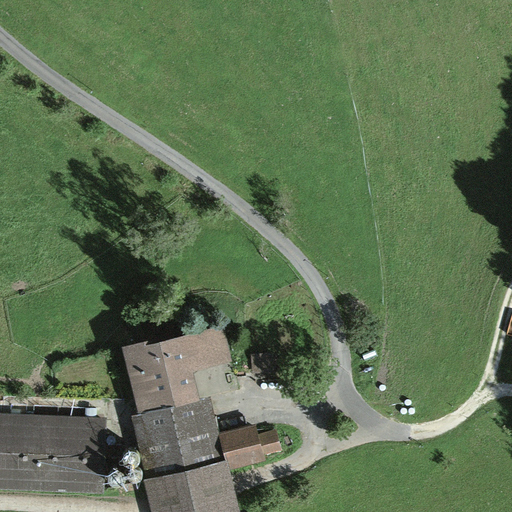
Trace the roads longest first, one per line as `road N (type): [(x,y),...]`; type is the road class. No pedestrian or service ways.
road 1 (residential): [(0,36),(293,253),(328,307),(340,353),(336,392),(308,452),(262,476)]
road 2 (track): [(511,291),(469,405),(414,434),(370,427),(336,392)]
